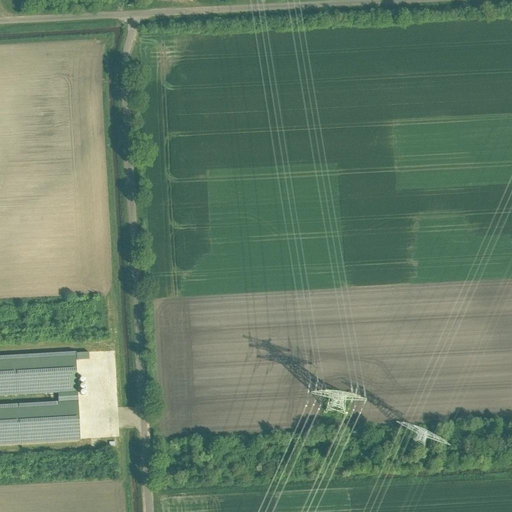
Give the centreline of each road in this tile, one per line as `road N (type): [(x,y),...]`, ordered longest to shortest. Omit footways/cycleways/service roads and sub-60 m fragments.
road 1 (unclassified): [(150,511),(124,83),(135,14)]
road 2 (unclassified): [(135,14),(434,0)]
road 3 (unclassified): [(0,23),(135,14)]
